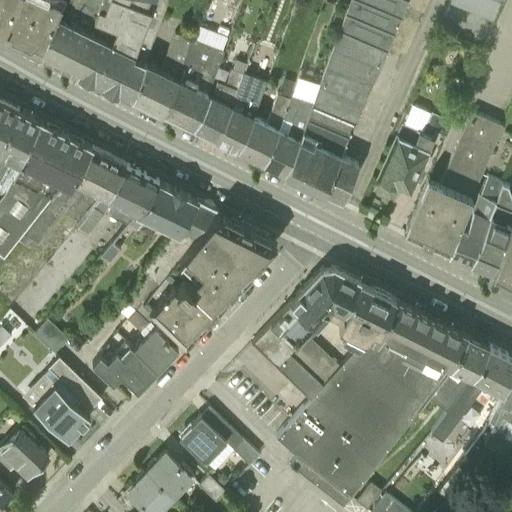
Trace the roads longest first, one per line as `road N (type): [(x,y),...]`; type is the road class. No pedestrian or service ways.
road 1 (residential): [(56,511),(324,224)]
road 2 (secondary): [(324,224),(0,57)]
road 3 (secondary): [(511,319),(324,224)]
